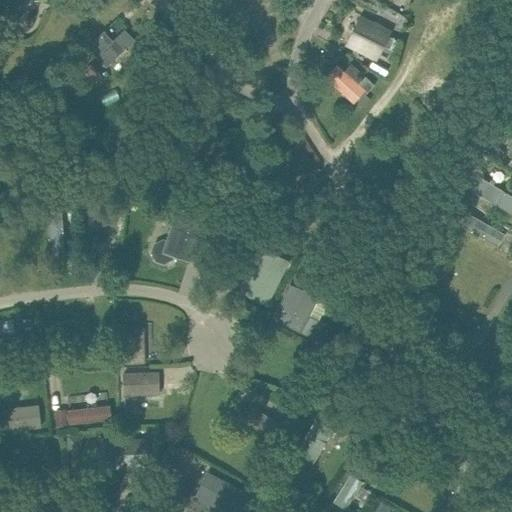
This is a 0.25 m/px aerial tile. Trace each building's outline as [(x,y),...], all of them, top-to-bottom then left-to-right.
[(0,0),(0,14),(5,16),(4,19),(16,22),(17,18),(20,18),(25,0),(0,0)] [(349,42),(376,55),(381,46),(393,52),(398,42),(386,36),(387,34),(360,20),(349,42)] [(364,92),(357,99),(364,105),(370,98),(366,94),(364,92)] [(207,162),(223,135),(203,123),(187,150),(207,162)] [(511,213),(511,196),(468,169),(459,183),(511,213)] [(74,196),(67,197),(67,199),(68,214),(76,214),(75,198),(74,196)] [(125,196),(116,197),(116,210),(125,209),(125,196)] [(111,200),(85,199),(84,242),(110,243),(111,200)] [(318,209),(306,202),(293,224),(306,232),(318,209)] [(46,205),(51,257),(67,255),(62,204),(46,205)] [(458,205),(451,217),(498,244),(505,231),(458,205)] [(177,263),(178,257),(193,263),(208,218),(177,207),(166,240),(162,239),(154,243),(149,254),(153,265),(168,270),(177,263)] [(447,227),(443,234),(452,239),(456,232),(447,227)] [(262,247),(239,292),(267,307),(291,262),(262,247)] [(308,317),(317,300),(290,286),(273,318),(325,344),(332,329),(308,317)] [(121,328),(122,365),(146,364),(145,327),(121,328)] [(3,356),(37,352),(35,330),(1,334),(3,356)] [(472,399),(483,376),(460,365),(451,388),(472,399)] [(123,373),(124,396),(160,395),(159,372),(123,373)] [(249,422),(281,441),(295,416),(265,397),(249,422)] [(511,418),(493,401),(476,418),(494,435),(511,418)] [(111,403),(69,405),(70,422),(112,420),(111,403)] [(42,428),(40,404),(2,408),(5,432),(42,428)] [(315,420),(295,453),(313,464),(334,430),(315,420)] [(56,438),(42,439),(46,477),(59,476),(56,438)] [(149,467),(147,439),(108,441),(110,469),(149,467)] [(241,511),(251,494),(208,471),(192,500),(203,505),(204,503),(220,511),(241,511)] [(346,508),(363,482),(351,475),(335,500),(346,508)]
